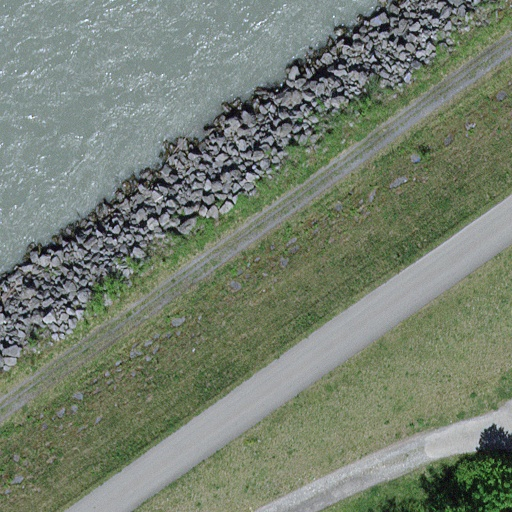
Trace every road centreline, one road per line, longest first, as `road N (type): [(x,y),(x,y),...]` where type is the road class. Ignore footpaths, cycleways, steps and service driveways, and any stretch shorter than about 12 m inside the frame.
road 1 (track): [(0,410),(511,40)]
road 2 (unclassified): [(511,219),(94,511)]
road 3 (track): [(290,511),(426,451),(511,430)]
